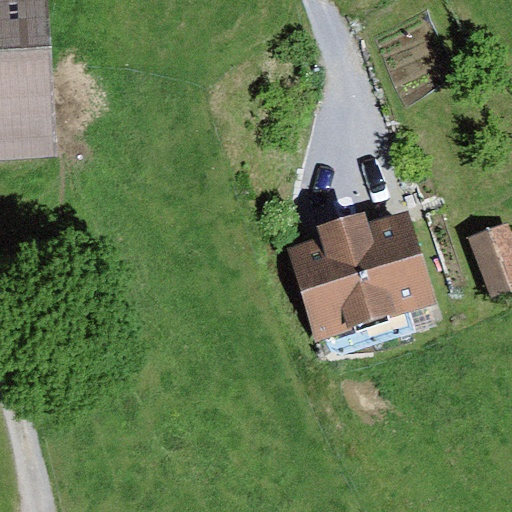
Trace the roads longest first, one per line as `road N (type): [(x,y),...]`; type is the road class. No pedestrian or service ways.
road 1 (track): [(370,195),(314,0)]
road 2 (track): [(40,511),(0,351)]
